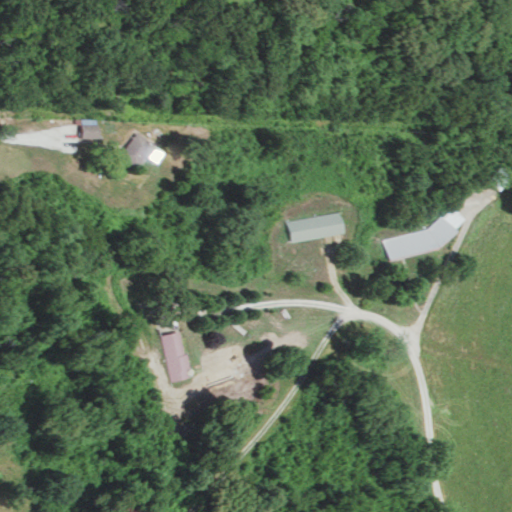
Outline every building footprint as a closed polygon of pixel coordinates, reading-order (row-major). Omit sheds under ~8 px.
[(93,137),(93,117),(77,117),(76,136),(93,137)] [(511,170),(499,159),(482,178),(494,189),(511,170)] [(428,246),(461,218),(450,204),(439,213),(437,214),(420,228),(380,237),(384,255),(428,246)] [(339,232),(335,210),(284,219),(287,241),(339,232)] [(177,329),(158,333),(168,380),(186,376),(177,329)]
